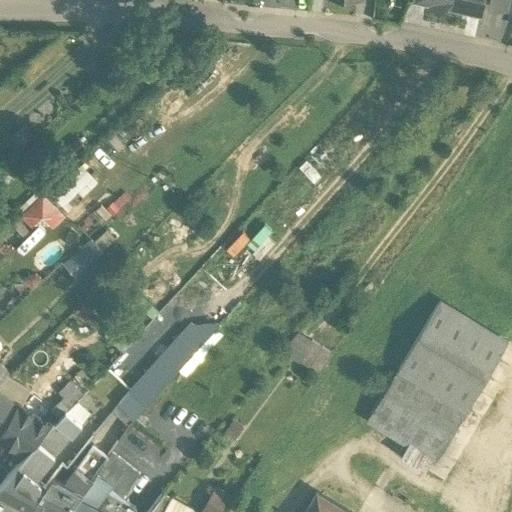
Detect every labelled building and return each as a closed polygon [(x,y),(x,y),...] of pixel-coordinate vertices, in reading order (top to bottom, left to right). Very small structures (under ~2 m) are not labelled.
[(428,0),(440,10),(446,3),(480,11),(482,0),(489,0),(491,0),(490,0),(428,0)] [(9,134),(19,147),(37,132),(26,120),(9,134)] [(70,205),(100,177),(82,158),(52,186),(70,205)] [(44,212),(55,223),(67,213),(45,190),(22,212),(33,223),(44,212)] [(91,237),(64,263),(75,275),(102,249),(91,237)] [(441,297),(398,368),(466,409),(509,338),(441,297)] [(191,319),(113,405),(136,420),(224,319),(191,319)] [(299,360),(312,340),(299,332),(286,352),(299,360)] [(312,340),(299,360),(309,366),(322,346),(312,340)] [(322,346),(309,366),(319,373),(332,353),(322,346)] [(0,381),(9,372),(0,362),(0,381)] [(466,409),(398,368),(373,410),(441,451),(466,409)] [(82,370),(60,391),(65,396),(72,403),(93,381),(82,370)] [(0,431),(17,402),(0,392),(0,431)] [(65,396),(51,408),(60,416),(67,408),(72,403),(65,396)] [(43,418),(17,402),(0,431),(0,433),(17,444),(11,453),(20,459),(37,440),(51,424),(43,418)] [(51,424),(37,440),(54,455),(81,422),(67,408),(60,416),(52,424),(51,424)] [(50,408),(43,418),(51,424),(52,424),(60,416),(51,408),(50,408)] [(20,459),(0,481),(0,486),(29,503),(46,482),(35,476),(54,455),(37,440),(20,459)] [(92,444),(65,481),(53,473),(46,482),(29,503),(45,511),(63,511),(70,501),(73,503),(97,469),(105,458),(108,455),(92,444)] [(147,511),(164,491),(111,450),(108,455),(105,458),(123,472),(114,483),(108,490),(136,506),(131,511),(147,511)] [(123,472),(105,458),(97,469),(114,483),(123,472)] [(131,511),(136,506),(108,490),(114,483),(97,469),(73,503),(70,501),(63,511),(131,511)] [(194,511),(162,511),(163,511),(171,497),(164,491),(147,511),(197,511),(195,511),(194,511)] [(351,511),(317,491),(305,511),(351,511)] [(256,511),(233,499),(223,511),(256,511)]
